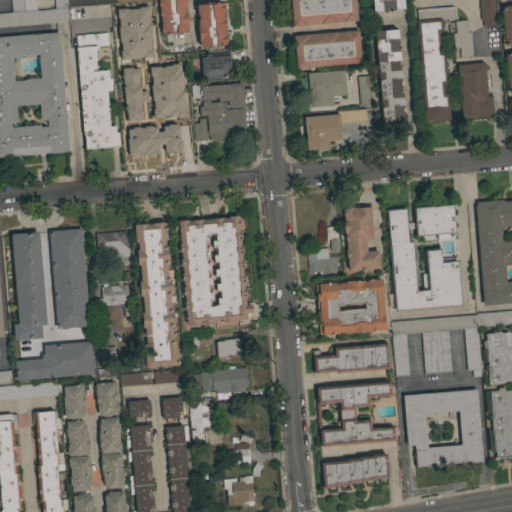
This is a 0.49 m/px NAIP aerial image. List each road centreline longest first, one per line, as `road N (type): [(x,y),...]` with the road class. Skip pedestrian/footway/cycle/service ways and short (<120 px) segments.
road 1 (tertiary): [(260,0),(302,511)]
road 2 (residential): [(511,160),(0,201)]
